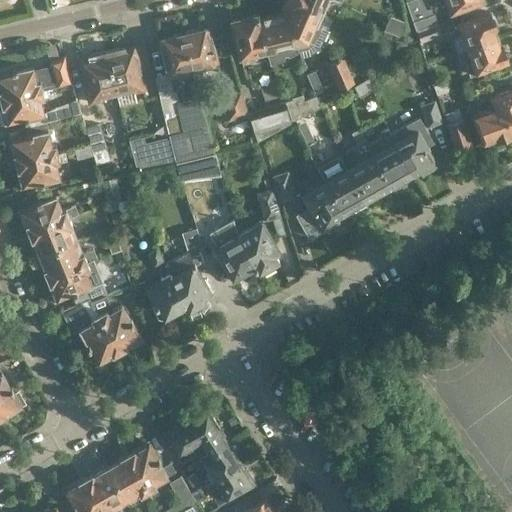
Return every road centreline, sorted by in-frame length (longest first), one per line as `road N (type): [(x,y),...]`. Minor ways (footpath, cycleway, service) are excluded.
road 1 (residential): [(226,341),(511,179)]
road 2 (residential): [(333,511),(226,341)]
road 3 (residential): [(79,421),(0,270)]
road 4 (residential): [(226,341),(79,421)]
road 5 (residential): [(0,35),(144,0)]
